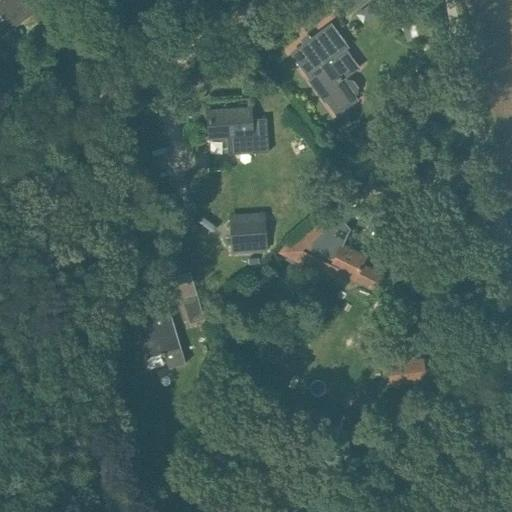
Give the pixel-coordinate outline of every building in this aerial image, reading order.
[(0,34),(35,10),(28,0),(3,0),(0,2),(0,34)] [(364,0),(340,0),(349,11),(364,0)] [(411,23),(416,40),(430,37),(426,20),(411,23)] [(333,59),(334,56),(347,47),(331,25),(292,53),(309,76),(310,80),(336,113),(359,97),(359,87),(354,81),(347,80),(344,83),(329,63),(333,59)] [(268,151),(266,118),(251,119),(250,107),(209,109),(211,138),(226,137),(227,155),(268,151)] [(310,130),(302,119),(294,125),(302,135),(310,130)] [(342,245),(350,228),(331,203),(277,250),(333,277),(336,271),(376,290),(383,275),(362,265),(366,256),(342,245)] [(229,220),(231,247),(268,244),(266,218),(229,220)] [(197,294),(182,298),(190,324),(205,319),(197,294)] [(186,364),(183,351),(168,303),(158,306),(159,310),(150,313),(134,317),(147,359),(164,353),(169,369),(186,364)] [(424,359),(400,361),(402,385),(426,383),(424,359)] [(413,385),(398,387),(402,413),(416,411),(413,385)]
